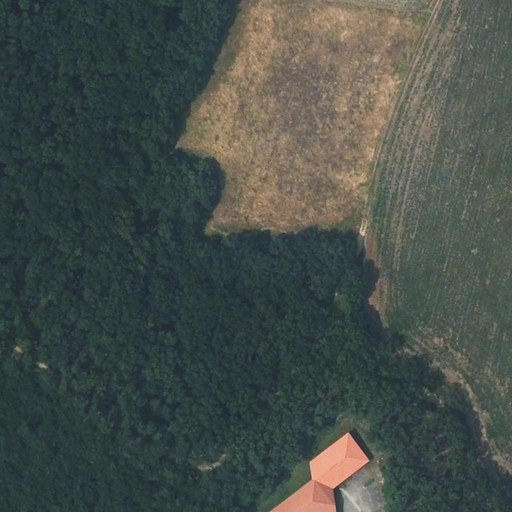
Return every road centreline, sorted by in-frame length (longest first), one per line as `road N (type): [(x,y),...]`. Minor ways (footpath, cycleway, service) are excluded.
road 1 (track): [(0,335),(146,441),(189,464),(224,457),(337,309),(381,151),(439,0)]
road 2 (track): [(337,309),(364,352),(438,400),(511,507)]
